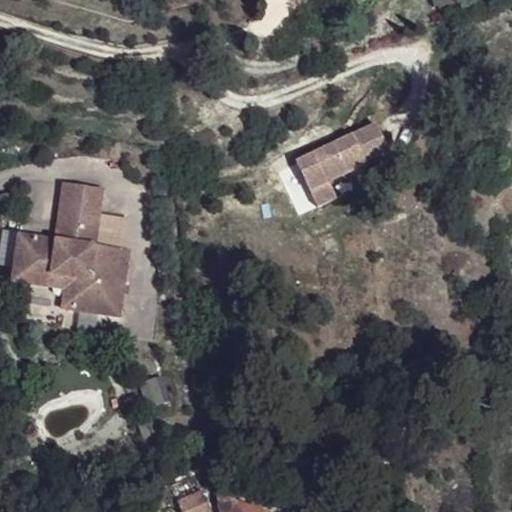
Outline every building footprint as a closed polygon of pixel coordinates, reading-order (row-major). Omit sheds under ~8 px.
[(296,161),(318,208),(335,200),(328,183),(366,166),(365,164),(389,152),(377,125),(296,161)] [(128,176),(130,160),(78,156),(77,171),(128,176)] [(131,315),(136,248),(102,245),(107,188),(67,185),(63,228),(73,229),(72,243),(25,239),(22,274),(87,279),(85,312),(131,315)] [(72,243),(73,229),(63,228),(62,242),(72,243)] [(4,237),(2,268),(15,268),(17,238),(4,237)] [(85,312),(87,279),(22,274),(21,286),(74,291),(72,311),(85,312)] [(209,511),(202,493),(179,504),(182,511),(209,511)] [(259,511),(217,496),(219,511),(259,511)]
